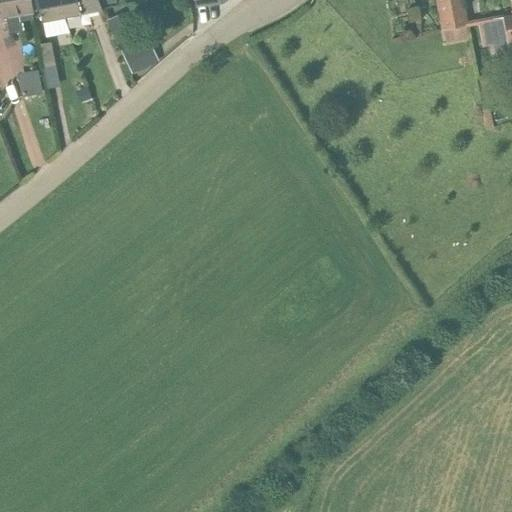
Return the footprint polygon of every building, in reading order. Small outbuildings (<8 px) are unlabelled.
[(21,21),(34,18),(31,0),(0,0),(0,15),(5,15),(9,32),(23,30),(21,21)] [(68,17),(64,0),(31,0),(34,18),(41,17),(42,22),(68,17)] [(98,0),(64,0),(68,17),(102,10),(98,0)] [(461,0),(437,0),(443,30),(466,25),(461,0)] [(124,14),(108,21),(116,39),(132,32),(124,14)] [(511,60),(511,16),(483,21),(485,45),(495,45),(497,62),(511,60)] [(44,68),(55,66),(51,42),(39,44),(44,68)] [(133,75),(150,67),(139,44),(123,51),(133,75)] [(43,94),(40,77),(19,80),(24,97),(43,94)] [(89,88),(77,92),(82,104),(93,100),(89,88)]
